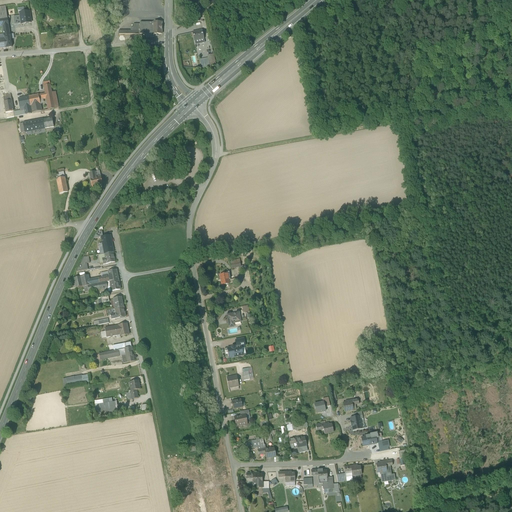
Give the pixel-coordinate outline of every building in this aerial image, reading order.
[(19,13),(21,25),(32,23),(30,11),(19,13)] [(7,19),(0,19),(0,27),(2,27),(4,37),(10,36),(7,19)] [(155,20),(154,21),(153,21),(153,22),(153,23),(140,23),(140,25),(137,25),(136,31),(133,31),(133,28),(131,28),(131,31),(119,31),(119,35),(146,34),(146,38),(154,38),(154,34),(162,34),(162,23),(157,23),(157,22),(157,21),(156,21),(155,20)] [(202,31),(193,33),(194,41),(202,39),(204,39),(202,31)] [(212,62),(215,62),(213,55),(207,56),(208,58),(209,63),(210,63),(212,62)] [(203,67),(210,65),(210,63),(209,63),(208,58),(201,60),(203,67)] [(131,76),(131,75),(127,76),(126,77),(125,78),(125,79),(125,80),(134,129),(133,130),(131,131),(128,131),(127,130),(118,81),(117,80),(116,79),(115,79),(114,79),(110,79),(110,80),(114,79),(115,79),(116,80),(117,80),(117,81),(127,131),(128,131),(131,131),(133,130),(135,129),(125,80),(125,79),(126,78),(126,77),(127,77),(131,76)] [(50,85),(44,86),(48,110),(55,109),(52,93),(50,85)] [(38,96),(28,97),(30,106),(31,106),(40,104),(39,99),(38,96)] [(28,97),(19,99),(21,110),(21,111),(25,111),(26,115),(31,114),(30,106),(28,97)] [(13,111),(12,101),(4,102),(6,113),(13,111)] [(40,104),(31,106),(33,113),(41,111),(40,104)] [(21,111),(21,110),(13,111),(6,113),(7,118),(26,115),(25,111),(21,111)] [(52,118),(43,120),(45,129),(54,127),(52,118)] [(43,120),(33,122),(35,131),(45,129),(43,120)] [(33,122),(23,124),(25,133),(35,131),(33,122)] [(100,177),(96,178),(95,172),(89,173),(92,188),(102,186),(99,171),(100,177)] [(65,178),(57,180),(60,195),(67,193),(65,178)] [(102,231),(98,231),(96,235),(93,239),(101,238),(101,237),(103,237),(102,231)] [(103,237),(101,237),(101,238),(102,244),(98,244),(98,247),(103,246),(104,254),(113,253),(110,236),(103,237)] [(113,253),(104,254),(106,264),(115,262),(113,253)] [(83,258),(76,272),(85,270),(84,267),(87,267),(87,264),(90,263),(89,257),(83,258)] [(116,270),(108,272),(108,276),(104,277),(105,282),(106,282),(118,280),(116,270)] [(228,274),(219,276),(221,286),(230,284),(229,280),(228,274)] [(80,277),(82,287),(83,287),(87,286),(90,285),(89,280),(88,276),(80,277)] [(80,277),(74,278),(76,288),(82,287),(80,277)] [(89,280),(90,285),(105,282),(104,277),(89,280)] [(118,280),(106,282),(107,287),(110,287),(109,286),(110,286),(111,291),(120,290),(118,280)] [(105,282),(90,285),(87,286),(89,292),(108,288),(107,287),(106,282),(105,282)] [(122,297),(113,299),(115,309),(123,307),(122,297)] [(243,314),(250,313),(248,306),(241,307),(243,314)] [(123,307),(115,309),(116,314),(110,315),(111,320),(125,317),(123,307)] [(239,313),(227,315),(229,327),(234,326),(234,323),(241,322),(239,313)] [(127,324),(118,326),(120,335),(120,336),(129,335),(127,324)] [(118,326),(105,328),(106,338),(120,335),(118,326)] [(245,346),(244,339),(236,341),(237,347),(235,347),(231,347),(231,348),(228,348),(229,358),(243,355),(241,347),(245,346)] [(131,347),(125,349),(126,355),(121,356),(123,364),(134,361),(131,347)] [(121,356),(126,355),(125,349),(99,354),(100,360),(121,356)] [(66,378),(66,379),(67,386),(68,386),(79,384),(78,376),(78,377),(66,379),(66,378)] [(236,376),(227,378),(229,389),(229,388),(238,386),(238,387),(239,387),(237,376),(236,376)] [(67,386),(66,379),(59,380),(60,387),(67,386)] [(138,381),(130,382),(131,391),(136,390),(140,390),(138,381)] [(110,398),(101,399),(101,403),(98,404),(99,413),(114,411),(113,402),(110,402),(110,398)] [(241,400),(231,402),(233,410),(242,408),(241,400)] [(348,403),(343,404),(344,412),(353,410),(352,407),(355,406),(355,405),(352,405),(352,402),(348,403)] [(324,408),(323,403),(314,405),(316,414),(325,412),(324,408)] [(245,415),(234,417),(236,426),(247,424),(245,415)] [(353,418),(351,418),(351,423),(350,423),(351,427),(352,427),(353,431),(361,429),(359,419),(359,417),(353,418)] [(300,430),(299,424),(287,426),(288,432),(300,430)] [(326,426),(323,427),(323,430),(324,435),(333,433),(331,425),(326,426)] [(377,434),(366,436),(367,437),(361,438),(363,447),(378,444),(376,444),(375,439),(378,439),(377,434)] [(255,437),(255,440),(251,441),(252,449),(263,446),(261,436),(255,437)] [(304,438),(299,439),(299,438),(289,440),(290,444),(293,444),(294,449),(298,448),(299,453),(307,452),(304,438)] [(274,449),(271,449),(271,448),(258,450),(259,455),(263,454),(266,454),(267,459),(275,457),(274,449)] [(392,461),(382,462),(382,464),(376,465),(377,473),(382,472),(382,477),(381,477),(382,482),(394,480),(394,475),(391,475),(390,466),(392,466),(392,461)] [(360,467),(354,468),(354,466),(344,468),(345,472),(346,475),(349,475),(349,474),(352,474),(352,477),(353,476),(353,480),(361,479),(360,475),(361,475),(360,467)] [(327,471),(321,472),(321,470),(313,471),(314,475),(315,475),(315,476),(318,475),(318,480),(319,480),(319,484),(323,484),(324,493),(324,489),(333,489),(332,478),(327,479),(327,471)] [(294,474),(289,474),(289,472),(281,473),(281,477),(283,477),(285,477),(285,482),(294,482),(294,474)] [(345,474),(336,475),(338,483),(346,481),(346,475),(345,472),(345,474)] [(262,475),(256,475),(256,473),(249,474),(249,478),(251,478),(251,477),(253,477),(253,483),(254,483),(254,488),(258,488),(258,487),(262,487),(262,489),(262,483),(262,475)] [(269,489),(263,489),(263,494),(268,493),(270,501),(272,501),(269,489)]
